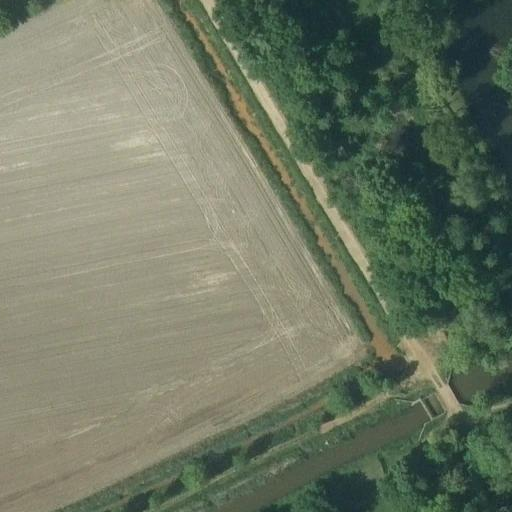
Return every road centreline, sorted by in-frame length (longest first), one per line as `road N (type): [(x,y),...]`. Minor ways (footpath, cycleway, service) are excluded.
road 1 (track): [(204,0),(429,374)]
road 2 (track): [(458,418),(430,440),(432,478),(467,511)]
